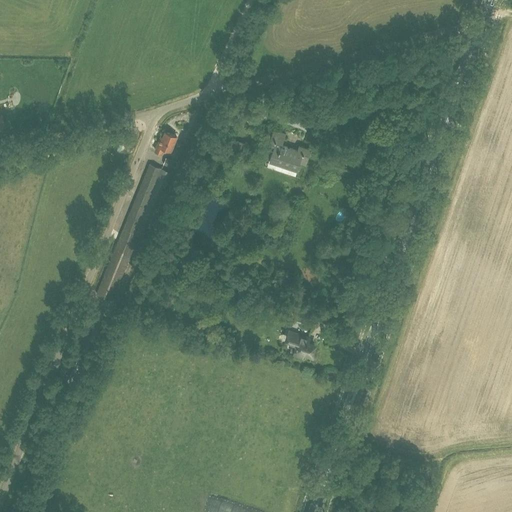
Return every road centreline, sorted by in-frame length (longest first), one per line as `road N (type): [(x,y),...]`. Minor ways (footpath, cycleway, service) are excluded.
road 1 (primary): [(316,511),(484,19)]
road 2 (unclassified): [(0,500),(151,113)]
road 3 (unclassified): [(215,92),(484,19)]
road 4 (unclassified): [(0,156),(151,113)]
